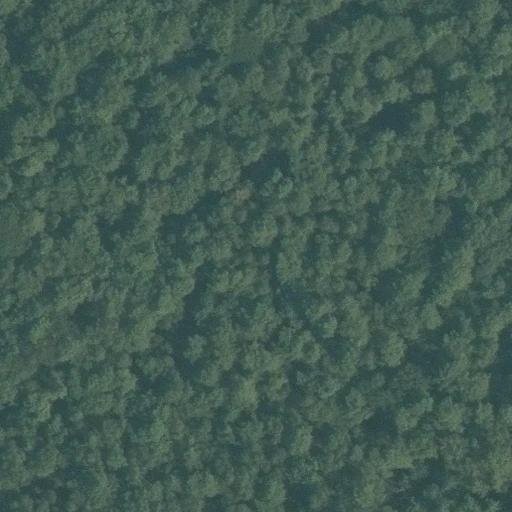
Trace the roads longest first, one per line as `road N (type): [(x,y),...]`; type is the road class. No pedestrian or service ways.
road 1 (track): [(511,449),(0,367)]
road 2 (track): [(423,511),(448,172),(406,0)]
road 3 (track): [(0,133),(43,0)]
